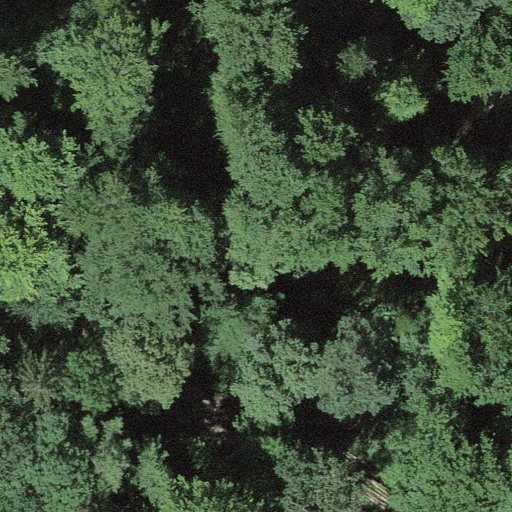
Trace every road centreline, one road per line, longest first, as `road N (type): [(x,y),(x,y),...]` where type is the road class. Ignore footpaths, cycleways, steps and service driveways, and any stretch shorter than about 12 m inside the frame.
road 1 (track): [(324,498),(0,296)]
road 2 (track): [(48,511),(168,402)]
